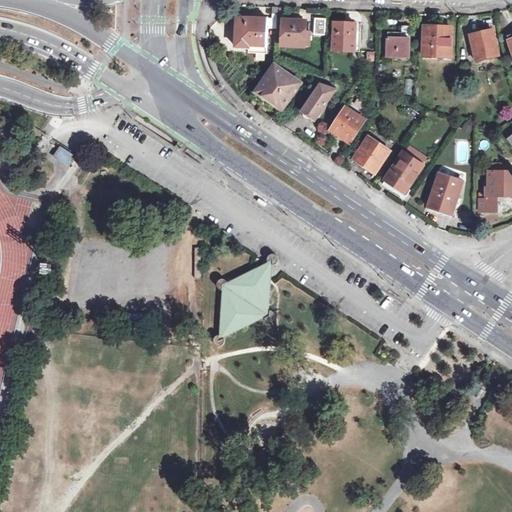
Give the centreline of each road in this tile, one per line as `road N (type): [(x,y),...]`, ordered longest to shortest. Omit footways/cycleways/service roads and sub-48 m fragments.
road 1 (secondary): [(474,282),(146,66)]
road 2 (secondary): [(129,92),(446,305)]
road 3 (motorway): [(0,26),(69,52),(129,92)]
road 4 (motorway): [(146,66),(77,20),(24,0)]
road 5 (motorway): [(0,86),(71,105),(129,92)]
